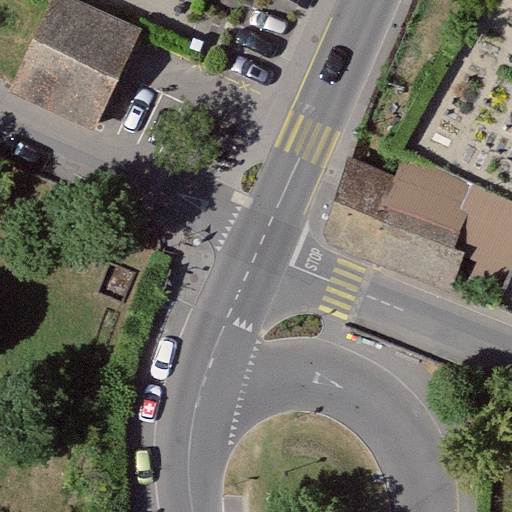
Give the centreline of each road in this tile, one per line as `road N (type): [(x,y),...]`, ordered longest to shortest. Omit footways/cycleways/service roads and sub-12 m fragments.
road 1 (residential): [(0,108),(197,201),(262,246)]
road 2 (secondary): [(262,246),(204,379),(190,459),(193,511)]
road 3 (tertiary): [(262,246),(511,351)]
road 4 (secondary): [(368,0),(262,246)]
